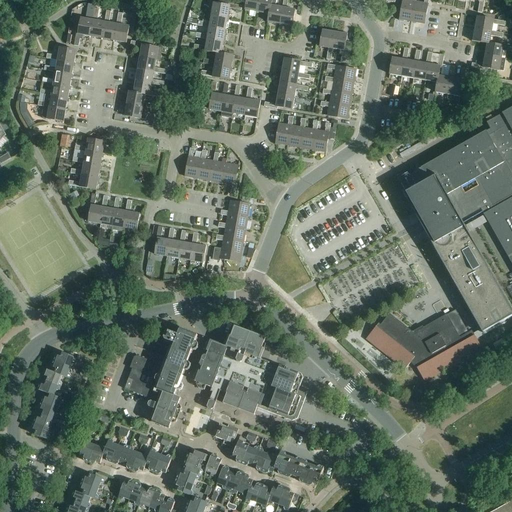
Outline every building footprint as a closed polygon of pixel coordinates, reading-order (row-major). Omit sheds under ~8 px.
[(247,0),(245,11),(258,13),(259,0),(247,0)] [(259,0),(258,13),(269,15),(271,6),(271,7),(272,0),(259,0)] [(268,23),(280,25),(283,9),(282,8),(276,7),(277,1),(276,1),(276,0),(272,0),(271,7),(271,6),(269,15),(268,23)] [(283,9),(280,25),(292,27),(295,11),(287,9),(288,0),(283,0),(282,8),(283,9)] [(399,20),(412,23),(415,3),(416,3),(416,0),(412,0),(412,2),(403,1),(399,20)] [(415,3),(412,23),(425,25),(429,0),(424,0),(424,4),(416,3),(415,3)] [(470,0),(480,2),(478,13),(482,14),(485,1),(483,0),(482,0),(470,0)] [(214,4),(211,16),(228,19),(230,9),(241,11),(242,7),(228,4),(228,6),(214,4)] [(95,10),(93,21),(90,37),(102,40),(105,23),(97,22),(99,10),(95,10)] [(107,12),(105,23),(102,40),(114,42),(117,25),(116,25),(109,24),(111,12),(107,12)] [(118,14),(116,25),(117,25),(114,42),(126,44),(129,27),(121,26),(123,14),(118,14)] [(198,26),(209,29),(209,28),(226,31),(228,19),(211,16),(210,24),(199,22),(198,26)] [(477,18),(475,30),(492,33),(492,32),(493,25),(505,27),(505,23),(477,18)] [(93,21),(81,19),(78,34),(77,33),(74,46),(79,47),(81,36),(90,37),(93,21)] [(36,32),(38,37),(49,32),(46,28),(40,31),(36,32)] [(196,38),(207,40),(224,43),(226,31),(209,28),(209,29),(208,36),(196,34),(196,38)] [(473,42),(487,45),(487,44),(490,45),(490,44),(491,37),(502,39),(503,34),(492,32),(492,33),(475,30),(473,42)] [(331,61),(333,50),(332,50),(335,33),(323,31),(320,48),(328,49),(326,60),(331,61)] [(352,43),(346,42),(347,35),(335,33),(332,50),(333,50),(340,51),(339,56),(350,57),(352,43)] [(142,48),(140,58),(157,61),(156,61),(160,62),(163,49),(153,48),(155,40),(145,39),(137,38),(136,43),(131,42),(130,46),(142,48)] [(194,50),(217,54),(222,55),(222,54),(224,43),(207,40),(206,47),(194,45),(194,50)] [(487,44),(487,45),(485,56),(502,59),(503,51),(511,52),(511,48),(490,44),(490,45),(487,44)] [(46,59),(58,61),(74,64),(76,51),(60,48),(58,57),(47,55),(46,59)] [(390,75),(402,77),(405,61),(407,61),(409,50),(405,49),(402,60),(392,59),(390,75)] [(402,77),(414,80),(417,63),(419,63),(421,52),(416,51),(414,63),(407,61),(405,61),(402,77)] [(414,80),(425,82),(428,65),(431,65),(433,54),(428,53),(426,65),(419,63),(417,63),(414,80)] [(203,64),(215,66),(231,69),(233,56),(222,54),(222,55),(217,54),(215,62),(204,60),(203,64)] [(425,82),(437,84),(439,77),(440,69),(442,69),(443,61),(444,56),(440,55),(438,67),(431,65),(428,65),(425,82)] [(502,59),(485,56),(484,66),(472,64),(471,68),(484,71),(485,69),(504,72),(506,60),(502,59)] [(140,58),(138,70),(154,73),(166,75),(167,71),(155,69),(156,61),(157,61),(140,58)] [(285,60),(282,72),(299,75),(299,74),(300,67),(312,69),(312,64),(285,60)] [(44,71),(56,73),(56,72),(72,75),(74,64),(58,61),(56,69),(45,67),(44,71)] [(336,71),(334,79),(354,83),(356,70),(328,65),(327,70),(331,71),(331,70),(336,71)] [(215,66),(213,74),(202,72),(201,76),(229,81),(231,69),(215,66)] [(435,93),(448,95),(450,79),(453,79),(455,68),(450,67),(448,78),(439,77),(437,84),(435,93)] [(450,79),(448,95),(460,97),(463,83),(464,83),(466,70),(462,69),(460,81),(453,79),(450,79)] [(138,70),(136,82),(152,85),(164,87),(165,83),(153,81),(154,73),(138,70)] [(42,83),(54,85),(54,84),(70,87),(72,75),(56,72),(56,73),(54,80),(43,78),(42,83)] [(282,72),(280,84),(297,87),(297,86),(298,79),(310,81),(310,76),(299,74),(299,75),(282,72)] [(334,83),(332,92),(352,95),(354,83),(334,79),(326,78),(325,82),(329,83),(334,83)] [(136,82),(134,93),(134,94),(146,96),(162,99),(162,94),(151,92),(152,85),(136,82)] [(209,111),(222,113),(225,96),(222,96),(215,95),(217,83),(213,83),(211,94),(205,93),(203,108),(209,110),(209,111)] [(46,96),(51,97),(52,96),(68,99),(70,87),(54,84),(54,85),(52,92),(41,90),(40,95),(46,96)] [(280,84),(278,95),(295,98),(296,90),(307,92),(308,88),(297,86),(297,87),(280,84)] [(225,96),(222,113),(221,118),(233,120),(233,115),(236,98),(234,98),(227,97),(229,85),(224,85),(222,96),(225,96)] [(236,87),(234,98),(236,98),(233,115),(245,117),(248,101),(246,100),(239,99),(241,87),(236,87)] [(248,89),(246,100),(248,101),(245,117),(258,119),(260,103),(251,101),(253,90),(248,89)] [(331,96),(330,104),(350,108),(352,95),(332,92),(324,90),(323,95),(327,96),(327,95),(331,96)] [(129,92),(127,105),(143,108),(148,109),(155,110),(156,106),(144,104),(146,96),(134,94),(134,93),(129,92)] [(24,104),(26,97),(19,95),(17,102),(24,104)] [(295,98),(278,95),(276,105),(265,103),(264,108),(277,110),(278,108),(292,111),(295,98)] [(38,107),(45,108),(49,109),(49,108),(66,111),(68,99),(52,96),(51,97),(46,96),(45,103),(39,102),(38,107)] [(330,104),(321,102),(320,107),(325,108),(325,107),(329,108),(328,117),(348,121),(350,108),(330,104)] [(143,108),(127,105),(125,117),(146,121),(146,118),(147,117),(148,113),(147,111),(148,109),(143,108)] [(49,109),(45,108),(45,110),(43,111),(42,115),(44,117),(43,119),(45,120),(64,123),(66,111),(49,108),(49,109)] [(406,194),(404,195),(422,227),(483,334),(511,317),(511,309),(463,224),(483,213),(511,265),(511,108),(502,114),(487,123),(490,130),(399,181),(406,194)] [(23,119),(28,126),(34,122),(30,115),(23,119)] [(276,144),(288,147),(292,127),(294,118),(289,117),(288,121),(289,122),(288,126),(279,125),(276,144)] [(160,128),(168,130),(169,122),(162,120),(160,128)] [(288,147),(301,149),(304,129),(306,120),(301,120),(300,124),(301,124),(300,128),(292,127),(288,147)] [(301,149),(313,151),(317,131),(318,123),(313,122),(313,126),(313,131),(304,129),(301,149)] [(317,131),(313,151),(326,153),(328,141),(334,142),(336,130),(330,129),(331,125),(326,124),(325,128),(326,128),(325,133),(317,131)] [(75,151),(86,153),(86,152),(103,155),(105,143),(106,143),(107,136),(97,134),(96,141),(88,140),(87,148),(76,146),(75,151)] [(185,178),(198,180),(201,160),(193,159),(194,154),(195,150),(190,149),(185,178)] [(198,180),(210,182),(213,162),(205,161),(206,156),(207,156),(207,152),(203,151),(201,160),(198,180)] [(73,162),(84,164),(101,167),(103,155),(86,152),(86,153),(85,160),(73,158),(73,162)] [(2,157),(5,162),(10,159),(7,154),(2,157)] [(210,182),(222,184),(226,164),(218,163),(218,158),(219,158),(220,154),(215,154),(213,162),(210,182)] [(71,174),(82,176),(98,179),(101,167),(84,164),(83,172),(71,170),(71,174)] [(226,164),(222,184),(233,186),(232,191),(231,191),(230,195),(235,195),(237,185),(235,185),(239,167),(226,164)] [(82,176),(81,184),(69,182),(69,186),(96,191),(98,179),(82,176)] [(77,192),(67,197),(71,203),(80,198),(77,192)] [(89,223),(101,225),(104,209),(102,208),(95,207),(97,196),(92,195),(90,208),(91,208),(89,223)] [(101,225),(113,227),(116,211),(114,210),(106,209),(108,198),(104,197),(102,208),(104,209),(101,225)] [(221,216),(228,217),(228,215),(248,219),(250,205),(253,206),(254,200),(242,198),(241,204),(231,202),(229,213),(221,211),(221,216)] [(113,227),(125,229),(127,213),(126,212),(118,211),(120,200),(116,199),(114,210),(116,211),(113,227)] [(127,213),(125,229),(137,231),(140,215),(130,213),(132,202),(128,201),(126,212),(127,213)] [(218,228),(226,230),(226,227),(246,231),(248,219),(228,215),(228,217),(226,225),(219,224),(218,228)] [(155,256),(167,258),(170,241),(168,241),(161,240),(163,228),(159,227),(156,241),(158,241),(155,256)] [(216,241),(223,242),(224,240),(244,243),(246,231),(226,227),(226,230),(224,237),(217,236),(216,241)] [(167,258),(179,260),(182,243),(180,243),(173,242),(175,230),(170,230),(168,241),(170,241),(167,258)] [(179,260),(191,262),(194,246),(192,245),(185,244),(187,232),(182,232),(180,243),(182,243),(179,260)] [(194,246),(191,262),(203,264),(206,248),(196,246),(198,235),(194,234),(192,245),(194,246)] [(224,240),(223,242),(222,250),(215,249),(212,261),(220,262),(221,260),(226,261),(235,263),(240,264),(244,243),(224,240)] [(379,324),(366,340),(405,371),(410,364),(417,369),(425,383),(483,350),(472,332),(469,334),(456,311),(447,316),(447,315),(423,329),(424,330),(415,335),(390,315),(381,326),(379,324)] [(262,349),(266,339),(250,333),(235,327),(231,337),(229,336),(227,341),(225,346),(209,340),(208,344),(205,351),(208,352),(206,356),(205,356),(203,357),(200,365),(201,367),(202,368),(200,372),(198,371),(193,382),(197,383),(196,385),(198,389),(204,391),(205,389),(211,392),(210,392),(212,393),(211,394),(212,395),(215,396),(218,397),(224,399),(225,398),(226,397),(223,404),(254,416),(256,412),(257,409),(283,418),(287,420),(292,422),(297,420),(298,418),(307,395),(298,391),(303,379),(301,375),(298,374),(279,367),(261,360),(263,355),(265,350),(262,349)] [(134,381),(130,392),(142,396),(148,399),(157,402),(160,403),(159,405),(151,402),(149,403),(148,406),(149,408),(154,410),(152,416),(154,417),(152,423),(169,430),(172,424),(173,425),(176,423),(177,421),(173,419),(177,410),(181,411),(182,409),(180,406),(179,405),(181,399),(177,397),(179,392),(182,390),(183,386),(182,383),(180,383),(184,371),(186,372),(189,370),(191,366),(189,363),(188,363),(189,358),(190,357),(192,351),(194,351),(197,350),(198,346),(197,343),(195,342),(198,336),(191,333),(180,329),(178,335),(174,334),(169,332),(166,333),(164,339),(165,341),(172,343),(171,347),(171,348),(165,363),(164,367),(137,357),(134,358),(130,369),(132,370),(129,379),(134,381)] [(54,360),(55,362),(71,368),(73,363),(74,363),(76,363),(77,359),(60,352),(59,357),(57,356),(55,357),(54,360)] [(54,369),(53,373),(52,373),(62,377),(70,380),(71,376),(70,374),(69,374),(71,368),(55,362),(53,363),(52,366),(52,368),(54,369)] [(46,377),(44,381),(61,388),(62,384),(62,383),(60,382),(62,377),(52,373),(53,373),(47,370),(44,371),(43,374),(44,377),(46,377)] [(129,391),(130,392),(134,381),(129,379),(125,390),(129,391)] [(39,391),(48,394),(55,397),(57,391),(58,392),(60,391),(61,388),(44,381),(42,385),(41,385),(39,386),(38,389),(39,391)] [(41,402),(42,404),(58,410),(60,404),(62,405),(64,404),(65,400),(55,397),(48,394),(46,398),(45,398),(43,399),(41,402)] [(214,409),(216,404),(215,404),(215,402),(213,401),(212,401),(210,402),(209,402),(207,409),(213,412),(214,409)] [(42,410),(40,414),(57,421),(58,418),(58,416),(56,415),(58,410),(42,404),(40,405),(39,408),(40,410),(42,410)] [(104,424),(107,417),(95,412),(93,418),(100,421),(101,423),(104,424)] [(34,422),(35,424),(51,430),(55,431),(58,423),(57,421),(40,414),(39,418),(37,418),(35,419),(34,422)] [(51,430),(35,424),(33,425),(32,428),(32,430),(34,431),(32,435),(49,441),(51,438),(50,436),(49,436),(51,430)] [(223,445),(232,449),(239,430),(229,426),(228,428),(220,425),(217,426),(214,436),(215,438),(224,441),(223,445)] [(88,463),(90,462),(96,446),(90,444),(91,443),(90,441),(86,440),(80,457),(84,459),(84,460),(84,462),(88,463)] [(111,463),(113,462),(119,446),(113,444),(114,443),(113,441),(109,440),(106,447),(107,447),(103,457),(107,459),(107,460),(108,462),(111,463)] [(240,465),(242,464),(248,448),(249,448),(249,445),(239,441),(233,457),(237,459),(236,461),(237,464),(240,465)] [(100,465),(103,457),(107,447),(106,447),(103,446),(102,447),(101,448),(96,446),(90,462),(90,464),(93,465),(96,465),(96,463),(100,465)] [(119,463),(123,465),(130,448),(126,446),(125,447),(124,448),(119,446),(113,462),(113,464),(116,466),(119,465),(119,463)] [(131,471),(133,470),(139,454),(133,452),(134,451),(133,449),(130,448),(123,465),(127,466),(127,468),(128,470),(131,471)] [(249,465),(253,466),(259,449),(256,448),(254,449),(254,450),(249,448),(248,448),(242,464),(243,466),(246,467),(248,466),(249,465)] [(153,473),(155,472),(161,456),(156,454),(156,453),(155,451),(152,449),(150,455),(146,467),(150,468),(149,470),(150,472),(153,473)] [(260,472),(262,471),(268,455),(263,453),(263,452),(263,450),(259,449),(253,466),(257,468),(256,469),(257,471),(260,472)] [(183,471),(200,477),(203,478),(210,459),(209,459),(208,456),(193,451),(192,456),(188,454),(186,459),(187,461),(185,466),(183,466),(181,470),(183,471)] [(281,452),(279,456),(274,470),(275,470),(279,472),(278,473),(279,475),(284,477),(291,458),(286,456),(285,454),(281,452)] [(144,472),(146,467),(150,455),(147,454),(145,455),(144,456),(139,454),(133,470),(134,472),(137,473),(139,472),(139,471),(144,472)] [(211,456),(210,459),(203,478),(214,483),(221,463),(217,461),(218,459),(217,457),(214,455),(211,456)] [(274,458),(268,455),(262,471),(263,473),(266,475),(268,474),(269,472),(273,474),(275,470),(274,470),(279,456),(276,455),(275,456),(274,458)] [(161,456),(155,472),(156,474),(159,475),(161,474),(162,473),(166,474),(172,457),(169,456),(167,457),(167,458),(161,456)] [(291,476),(296,478),(302,460),(298,459),(296,459),(296,460),(291,458),(284,477),(289,479),(291,478),(291,476)] [(300,483),(305,485),(312,466),(307,464),(308,464),(307,462),(302,460),(296,478),(300,480),(299,481),(300,483)] [(312,466),(305,485),(310,487),(312,486),(313,484),(317,486),(321,477),(324,468),(320,467),(318,468),(317,468),(312,466)] [(223,490),(226,491),(233,474),(229,473),(229,471),(228,469),(225,468),(223,469),(217,485),(223,487),(222,488),(223,490)] [(176,478),(177,480),(193,486),(195,481),(197,481),(199,480),(200,477),(183,471),(181,475),(180,474),(178,475),(176,478)] [(237,495),(238,493),(238,492),(244,476),(243,474),(240,473),(238,474),(237,476),(233,474),(226,491),(230,492),(231,494),(234,496),(236,495),(237,495)] [(82,482),(83,484),(99,490),(101,484),(102,485),(104,484),(105,480),(88,474),(86,478),(85,478),(83,479),(82,482)] [(243,498),(246,499),(247,499),(252,485),(252,486),(253,482),(249,480),(250,479),(249,476),(246,475),(244,476),(238,492),(238,493),(243,495),(243,496),(243,498)] [(193,486),(177,480),(175,481),(174,484),(175,486),(177,487),(175,491),(192,497),(193,494),(193,492),(191,492),(193,486)] [(124,499),(129,501),(135,485),(135,483),(132,481),(129,482),(129,484),(125,482),(118,499),(122,501),(123,500),(124,499)] [(82,490),(80,494),(91,498),(91,499),(97,501),(99,497),(98,496),(97,495),(99,490),(83,484),(81,484),(79,487),(80,490),(82,490)] [(135,506),(139,507),(145,490),(141,488),(141,487),(140,485),(137,484),(135,485),(129,501),(135,503),(134,504),(135,506)] [(251,502),(256,504),(262,488),(262,486),(259,485),(256,486),(256,487),(252,486),(252,485),(247,499),(246,499),(245,503),(249,504),(250,503),(251,502)] [(266,510),(268,505),(272,493),(268,492),(268,490),(267,488),(264,487),(262,488),(256,504),(262,506),(261,507),(262,509),(266,510)] [(273,504),(279,506),(285,490),(284,488),(281,487),(279,488),(278,489),(274,487),(272,493),(268,505),(271,506),(273,505),(273,504)] [(144,506),(150,508),(156,492),(155,490),(152,489),(150,490),(149,492),(145,490),(139,507),(142,508),(144,508),(144,506)] [(285,490),(279,506),(284,508),(284,509),(284,511),(287,511),(288,511),(292,502),(294,503),(297,502),(299,497),(290,493),(291,492),(290,490),(287,489),(285,490)] [(154,511),(159,511),(164,501),(165,498),(161,496),(162,495),(161,492),(158,491),(156,492),(150,508),(155,510),(155,511),(154,511)] [(74,499),(73,503),(90,509),(91,506),(90,504),(89,504),(91,499),(91,498),(80,494),(75,492),(73,493),(72,496),(73,498),(74,499)] [(187,506),(188,508),(199,511),(204,511),(206,508),(207,509),(209,508),(210,504),(193,498),(192,502),(190,502),(188,503),(187,506)] [(159,511),(171,511),(175,503),(174,501),(171,500),(169,501),(168,502),(164,501),(159,511)] [(511,511),(511,501),(493,511),(511,511)] [(66,511),(67,511),(88,511),(90,509),(73,503),(71,507),(70,506),(68,507),(66,511)]
